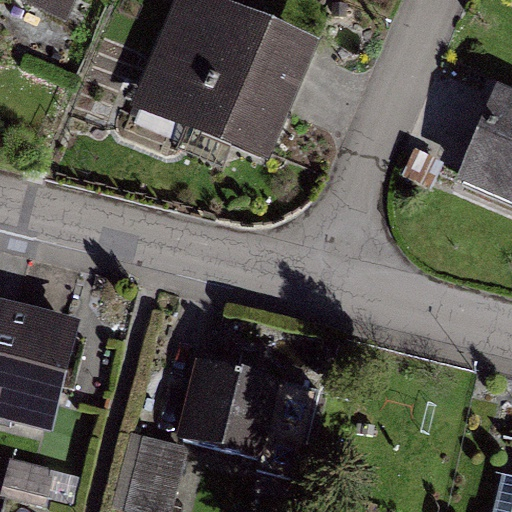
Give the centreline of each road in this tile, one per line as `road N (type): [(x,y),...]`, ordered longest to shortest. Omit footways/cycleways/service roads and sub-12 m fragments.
road 1 (residential): [(0,205),(317,281)]
road 2 (residential): [(317,281),(437,0)]
road 3 (residential): [(317,281),(511,336)]
